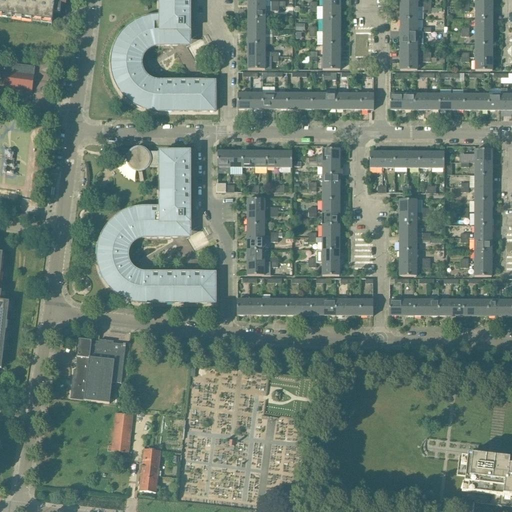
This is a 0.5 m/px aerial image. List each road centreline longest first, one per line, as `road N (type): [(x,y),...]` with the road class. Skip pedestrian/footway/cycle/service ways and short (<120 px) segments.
road 1 (residential): [(379,338),(378,220),(359,199),(359,133)]
road 2 (residential): [(227,334),(227,244),(205,197),(204,133)]
road 3 (residential): [(19,510),(49,311)]
road 4 (residential): [(49,311),(75,129)]
road 5 (residential): [(227,334),(49,311)]
road 6 (residential): [(379,338),(227,334)]
road 7 (residential): [(381,133),(382,26),(362,0)]
road 8 (residential): [(228,132),(227,51),(205,0)]
road 9 (residential): [(511,341),(379,338)]
road 10 (residential): [(228,132),(359,133)]
road 11 (residential): [(75,129),(90,0)]
road 12 (residential): [(75,129),(204,133)]
road 13 (residential): [(381,133),(509,133)]
